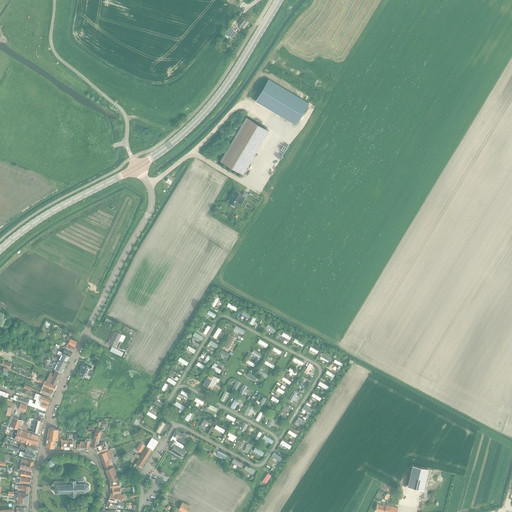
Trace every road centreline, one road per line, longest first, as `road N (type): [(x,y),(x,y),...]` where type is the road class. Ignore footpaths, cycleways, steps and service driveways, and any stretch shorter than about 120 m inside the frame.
road 1 (residential): [(41,455),(55,399),(147,214)]
road 2 (secondary): [(136,167),(214,99),(279,0)]
road 3 (unclassified): [(136,167),(119,106),(48,54),(48,0)]
road 4 (secondary): [(0,249),(136,167)]
